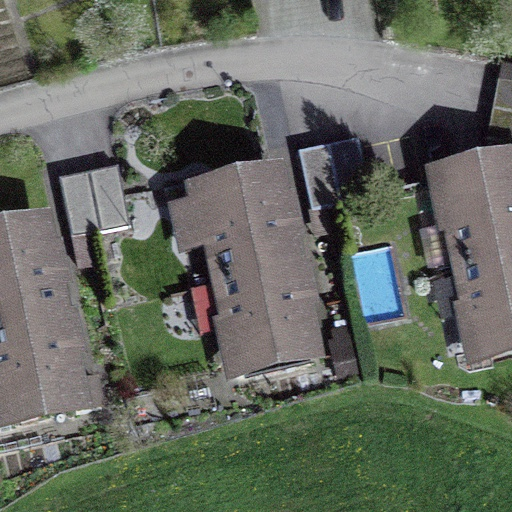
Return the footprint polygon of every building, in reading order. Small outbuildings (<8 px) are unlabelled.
[(511,79),(498,77),(492,110),(511,114),(511,79)] [(511,143),(511,114),(492,110),(486,138),(511,143)] [(362,139),(328,146),(343,205),(375,199),(362,139)] [(313,213),(343,205),(328,146),(298,154),(313,213)] [(511,166),(445,180),(462,266),(511,255),(511,166)] [(120,169),(91,176),(104,235),(134,228),(120,169)] [(72,243),(104,235),(91,176),(58,183),(72,243)] [(278,179),(207,193),(224,286),(298,271),(278,179)] [(47,229),(0,238),(0,331),(62,318),(47,229)] [(511,351),(511,255),(462,266),(481,358),(511,351)] [(315,358),(298,271),(224,286),(242,373),(315,358)] [(62,318),(0,331),(0,375),(2,384),(0,384),(0,433),(100,412),(93,381),(77,384),(62,318)]
